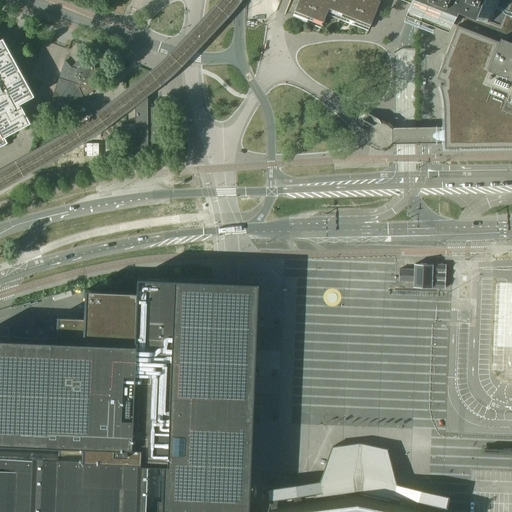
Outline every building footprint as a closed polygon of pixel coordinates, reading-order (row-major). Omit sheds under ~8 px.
[(511,0),(298,0),(293,15),(296,16),(295,18),(318,27),(318,25),(322,26),(326,14),(337,18),(338,17),(343,19),(343,20),(365,29),(366,28),(369,29),(380,0),(411,0),(408,9),(416,12),(429,18),(440,22),(456,28),(436,76),(443,79),(443,83),(440,84),(440,85),(441,90),(443,95),(443,100),(443,101),(444,101),(444,106),(444,112),(444,118),(444,123),(444,124),(445,124),(447,124),(447,130),(448,144),(511,142),(511,0)] [(0,147),(7,143),(4,137),(15,131),(31,122),(25,112),(21,103),(35,96),(31,89),(10,50),(4,39),(3,38),(2,39),(0,39),(0,147)] [(58,116),(61,114),(83,98),(82,95),(85,96),(98,87),(96,77),(94,66),(84,63),(76,70),(72,68),(71,67),(70,68),(64,61),(59,78),(48,109),(58,116)] [(124,124),(121,124),(122,156),(126,156),(160,156),(159,107),(147,107),(147,96),(135,96),(135,124),(126,124),(124,124)] [(414,270),(399,269),(399,281),(414,281),(414,287),(445,288),(446,265),(415,264),(414,270)] [(0,441),(59,445),(59,460),(148,464),(146,510),(204,511),(249,511),(250,488),(259,282),(212,280),(192,279),(178,279),(151,277),(138,277),(137,291),(87,289),(87,290),(87,291),(85,317),(58,316),(57,340),(0,337),(0,441)] [(288,385),(287,372),(279,373),(279,381),(275,381),(274,378),(268,378),(269,386),(277,386),(278,395),(289,394),(289,385),(288,385)] [(204,511),(146,510),(148,464),(59,460),(0,457),(0,511),(445,511),(445,508),(443,508),(443,506),(447,507),(450,495),(396,483),(387,449),(384,449),(360,448),(335,447),(332,447),(320,480),(266,487),(268,500),(272,499),(272,501),(270,501),(269,508),(267,511),(204,511)]
